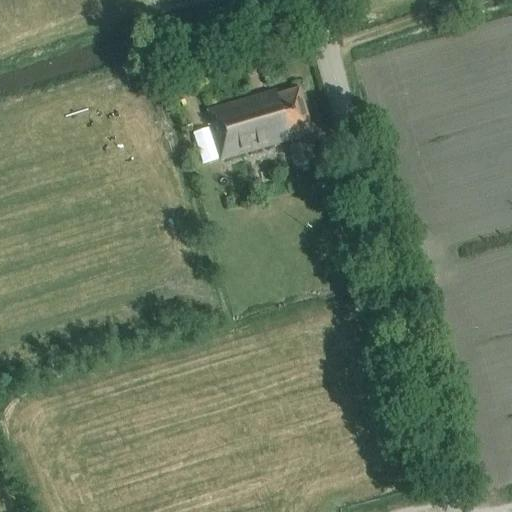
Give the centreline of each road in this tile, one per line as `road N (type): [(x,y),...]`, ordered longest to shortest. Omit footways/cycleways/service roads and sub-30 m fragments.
road 1 (tertiary): [(445,511),(310,0)]
road 2 (track): [(326,50),(482,0)]
